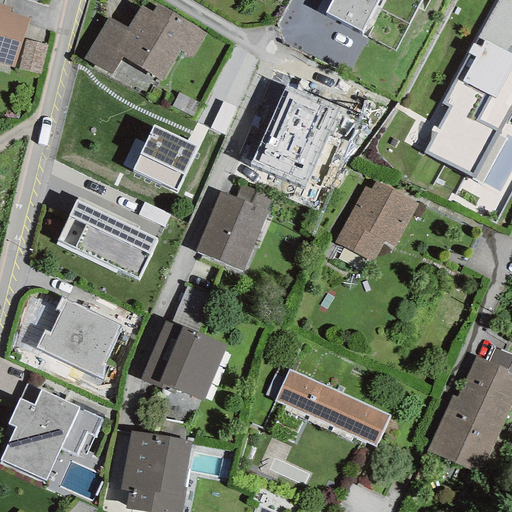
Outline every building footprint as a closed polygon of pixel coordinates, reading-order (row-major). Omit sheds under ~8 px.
[(0,0),(0,64),(11,68),(23,30),(5,24),(8,16),(0,13),(0,0)] [(335,0),(326,18),(394,54),(422,0),(335,0)] [(511,0),(508,7),(499,3),(441,109),(449,113),(425,157),(474,184),(497,142),(474,130),(511,61),(511,0)] [(109,26),(87,64),(109,77),(122,55),(160,78),(178,48),(192,56),(202,39),(145,5),(126,37),(109,26)] [(46,50),(26,45),(19,71),(39,76),(46,50)] [(331,116),(291,98),(264,161),(304,178),(331,116)] [(181,125),(156,113),(145,135),(171,147),(165,159),(191,172),(205,144),(178,131),(181,125)] [(70,119),(65,149),(116,159),(120,136),(98,132),(99,124),(70,119)] [(366,195),(338,247),(371,265),(382,245),(394,251),(415,212),(376,191),(372,199),(366,195)] [(267,219),(225,202),(201,258),(243,276),(267,219)] [(155,248),(77,210),(60,245),(138,283),(155,248)] [(174,320),(199,329),(211,293),(186,284),(174,320)] [(120,335),(61,307),(57,315),(61,318),(50,342),(45,340),(38,355),(102,386),(102,371),(120,335)] [(225,357),(168,334),(146,388),(202,411),(225,357)] [(454,403),(429,456),(478,480),(511,408),(511,366),(494,358),(487,371),(476,366),(458,404),(454,403)] [(291,381),(278,407),(374,452),(387,426),(291,381)] [(103,425),(41,398),(34,414),(19,407),(8,432),(13,434),(0,464),(0,470),(47,491),(63,454),(78,461),(87,439),(95,443),(103,425)] [(187,451),(134,441),(124,493),(132,495),(129,511),(181,511),(183,505),(178,504),(187,451)]
